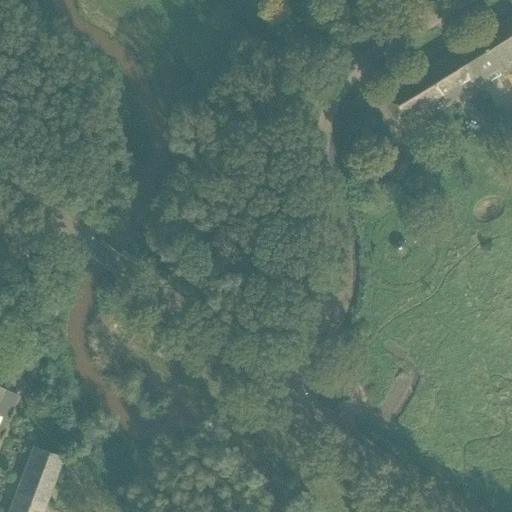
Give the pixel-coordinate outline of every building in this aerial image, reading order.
[(511,19),(384,98),(403,128),(473,84),(477,90),(511,68),(511,19)] [(396,244),(394,249),(397,254),(402,256),(407,253),(409,247),(406,242),(401,241),(396,244)] [(8,304),(16,317),(34,306),(26,293),(8,304)] [(0,419),(11,393),(0,388),(0,419)] [(8,511),(42,511),(63,458),(33,447),(8,511)]
